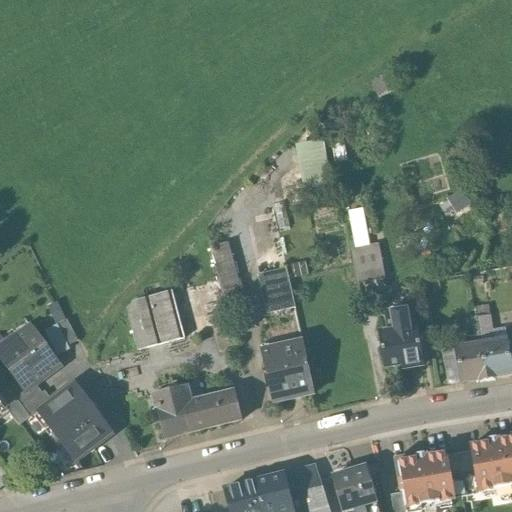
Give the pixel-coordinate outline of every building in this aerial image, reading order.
[(336,189),(330,140),(304,143),(310,192),(336,189)] [(353,211),(355,246),(371,246),(369,210),(353,211)] [(384,243),(355,248),(361,284),(391,279),(384,243)] [(234,247),(220,249),(223,279),(241,277),(239,260),(236,260),(234,247)] [(270,312),(299,308),(293,268),(265,272),(270,312)] [(129,290),(138,333),(185,322),(173,272),(141,280),(129,290)] [(383,321),(387,357),(428,352),(424,317),(383,321)] [(260,329),(274,384),(317,373),(304,318),(260,329)] [(511,326),(511,322),(484,326),(489,359),(511,355),(511,326)] [(462,363),(489,359),(484,326),(457,330),(462,363)] [(0,352),(0,367),(21,399),(53,377),(26,336),(0,352)] [(188,362),(149,372),(163,424),(248,401),(238,367),(192,379),(188,362)] [(43,402),(81,455),(123,424),(85,372),(43,402)] [(511,441),(468,446),(472,492),(511,487),(511,441)] [(445,457),(398,465),(406,509),(453,500),(445,457)] [(354,511),(380,504),(368,467),(330,479),(341,511),(354,511)] [(326,511),(314,469),(283,478),(292,511),(326,511)] [(220,496),(225,511),(292,511),(283,478),(220,496)]
